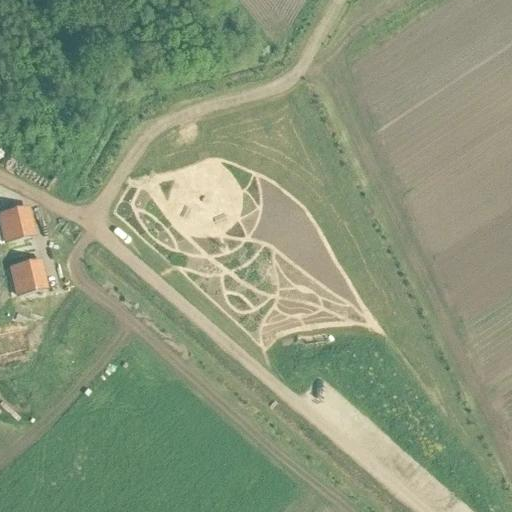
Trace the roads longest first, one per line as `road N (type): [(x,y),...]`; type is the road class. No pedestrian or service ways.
road 1 (track): [(419,511),(88,226)]
road 2 (track): [(88,226),(147,134),(288,82),(342,0)]
